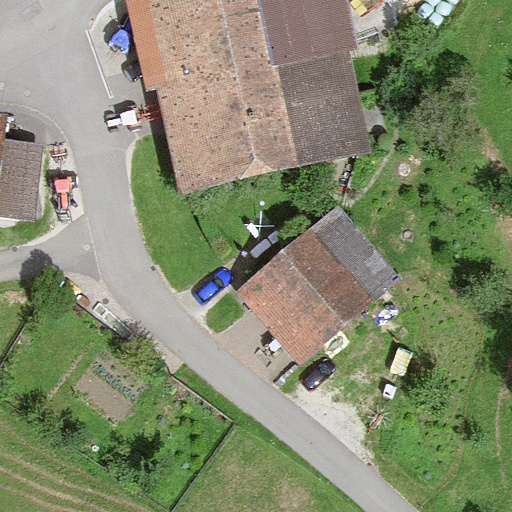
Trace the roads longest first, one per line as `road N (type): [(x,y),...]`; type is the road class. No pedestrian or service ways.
road 1 (unclassified): [(105,247),(164,329),(368,511)]
road 2 (unclassified): [(30,54),(75,110),(105,247)]
